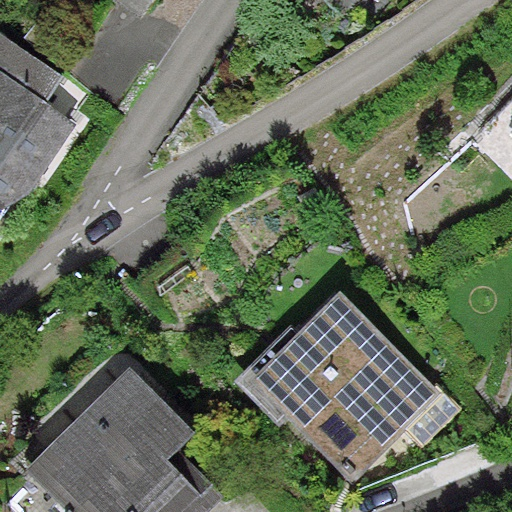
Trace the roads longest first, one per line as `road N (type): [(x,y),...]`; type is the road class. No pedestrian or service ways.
road 1 (residential): [(113,226),(477,0)]
road 2 (residential): [(113,226),(111,168),(226,0)]
road 3 (residential): [(0,314),(113,226)]
